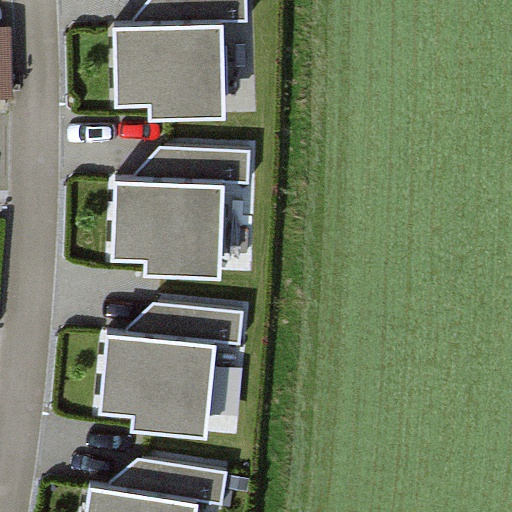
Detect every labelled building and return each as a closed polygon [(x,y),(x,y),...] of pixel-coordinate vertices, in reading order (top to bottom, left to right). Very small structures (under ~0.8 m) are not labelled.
[(227,0),(118,1),(119,76),(238,74),(237,0),(227,0)] [(0,81),(18,82),(17,23),(0,23),(0,81)] [(121,156),(120,232),(234,233),(235,157),(121,156)] [(114,307),(104,386),(225,401),(235,321),(114,307)] [(93,460),(85,511),(212,511),(218,479),(93,460)]
